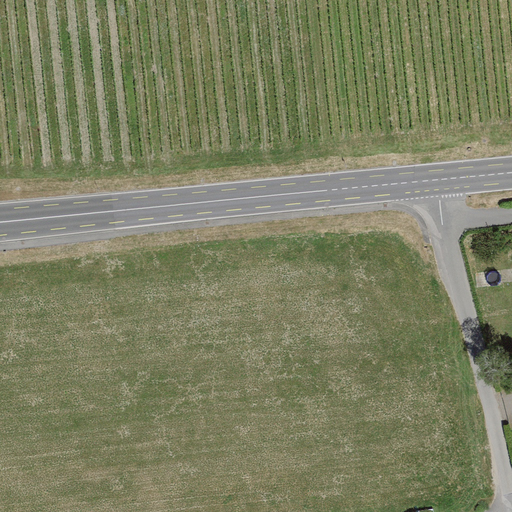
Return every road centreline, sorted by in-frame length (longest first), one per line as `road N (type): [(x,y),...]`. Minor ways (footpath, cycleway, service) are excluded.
road 1 (primary): [(0,222),(433,180)]
road 2 (residential): [(433,180),(511,494)]
